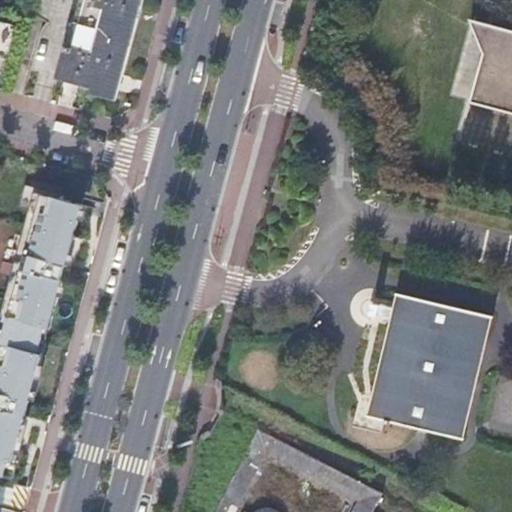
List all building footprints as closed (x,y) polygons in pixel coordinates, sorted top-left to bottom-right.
[(136,0),(85,0),(74,44),(64,41),(61,55),(84,61),(80,79),(114,88),(136,0)] [(511,24),(469,13),(483,47),(470,96),(511,107),(511,24)] [(63,273),(82,201),(41,190),(21,262),(63,273)] [(401,294),(372,416),(381,419),(380,423),(390,426),(391,422),(460,438),(487,315),(401,294)] [(0,302),(0,369),(29,378),(45,315),(0,302)] [(0,487),(8,456),(2,455),(11,419),(0,415),(0,487)] [(373,511),(384,491),(259,428),(215,511),(373,511)]
